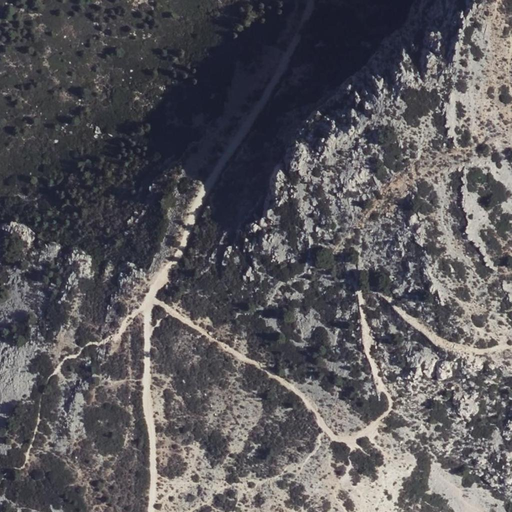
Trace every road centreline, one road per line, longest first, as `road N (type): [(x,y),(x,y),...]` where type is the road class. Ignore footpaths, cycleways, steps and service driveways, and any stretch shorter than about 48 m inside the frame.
road 1 (track): [(312,0),(151,296)]
road 2 (track): [(149,304),(151,511)]
